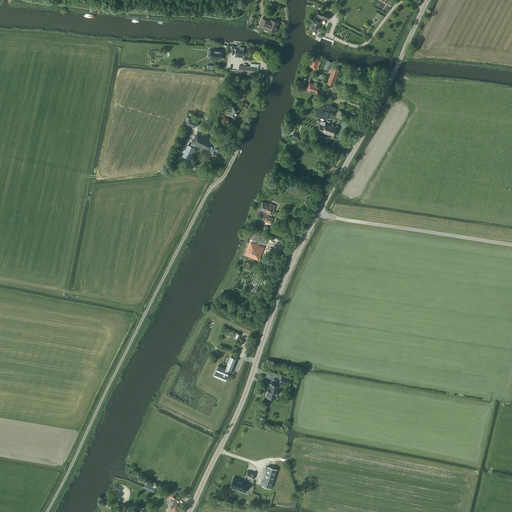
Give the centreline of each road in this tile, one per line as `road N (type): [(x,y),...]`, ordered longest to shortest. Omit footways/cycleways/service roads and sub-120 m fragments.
road 1 (tertiary): [(188,511),(238,410),(292,260),(427,0)]
road 2 (unclassified): [(277,57),(225,173),(204,197),(46,511)]
